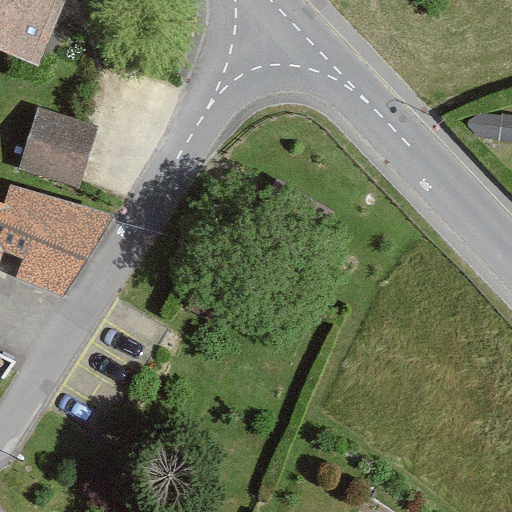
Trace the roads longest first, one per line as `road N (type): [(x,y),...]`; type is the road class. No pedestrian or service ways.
road 1 (residential): [(0,441),(280,17)]
road 2 (tertiary): [(280,17),(511,257)]
